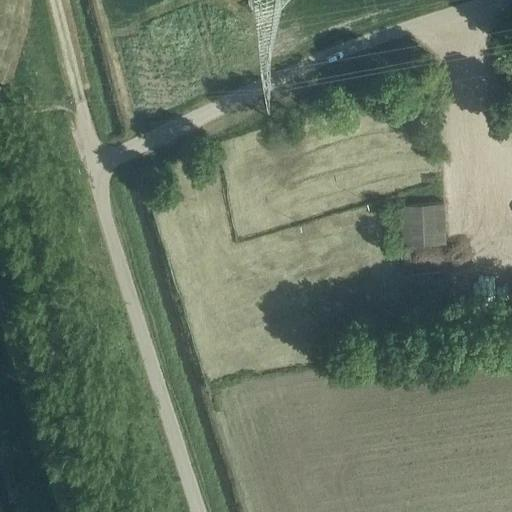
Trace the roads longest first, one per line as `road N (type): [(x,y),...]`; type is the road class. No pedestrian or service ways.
road 1 (unclassified): [(201,511),(95,161),(376,33),(484,0)]
road 2 (track): [(0,275),(73,511)]
road 3 (track): [(95,161),(55,0)]
